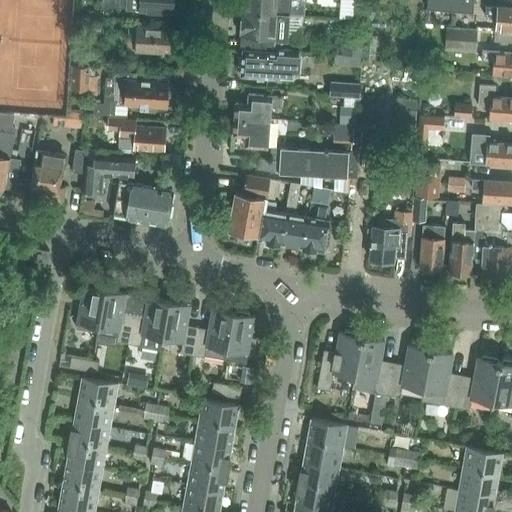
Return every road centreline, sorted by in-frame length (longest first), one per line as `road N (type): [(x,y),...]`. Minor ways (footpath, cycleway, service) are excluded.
road 1 (residential): [(67,229),(26,511)]
road 2 (residential): [(188,253),(210,0)]
road 3 (residential): [(259,511),(298,287)]
road 4 (residential): [(511,311),(298,287)]
road 5 (residential): [(188,253),(67,229)]
